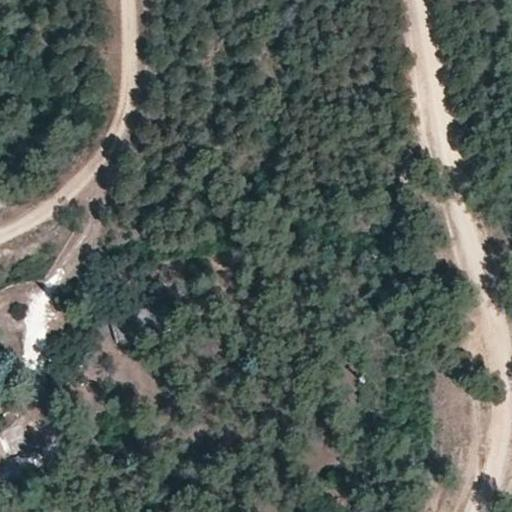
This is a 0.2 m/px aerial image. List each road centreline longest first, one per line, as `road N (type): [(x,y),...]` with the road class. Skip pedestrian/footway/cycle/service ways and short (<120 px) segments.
road 1 (track): [(473,511),(491,463),(503,387),(431,0)]
road 2 (track): [(125,0),(130,67),(119,122),(56,201),(0,236)]
